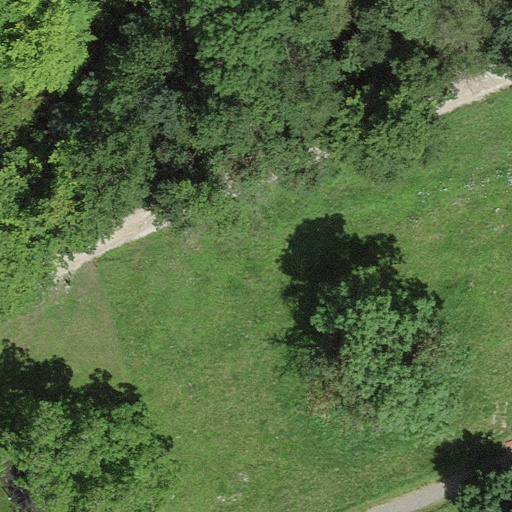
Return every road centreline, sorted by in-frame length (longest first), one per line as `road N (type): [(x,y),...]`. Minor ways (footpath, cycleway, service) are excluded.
road 1 (track): [(182,197),(511,69)]
road 2 (track): [(0,294),(182,197)]
